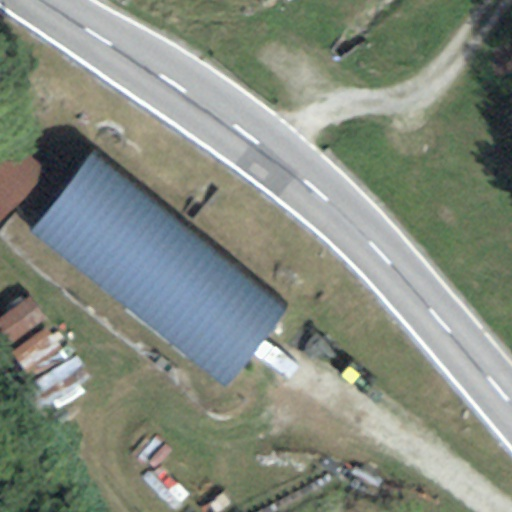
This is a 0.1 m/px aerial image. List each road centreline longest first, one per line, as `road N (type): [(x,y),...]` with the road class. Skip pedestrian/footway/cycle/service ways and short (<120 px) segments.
road 1 (tertiary): [(511,402),(268,150),(45,0)]
road 2 (track): [(500,511),(434,460),(323,394)]
